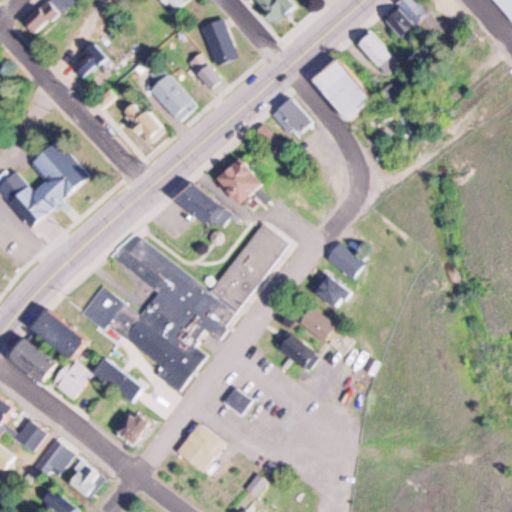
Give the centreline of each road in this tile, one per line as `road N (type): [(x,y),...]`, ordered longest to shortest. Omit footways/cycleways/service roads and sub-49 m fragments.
road 1 (secondary): [(0,335),(58,268),(362,0)]
road 2 (residential): [(108,511),(352,207)]
road 3 (residential): [(191,511),(0,358)]
road 4 (residential): [(152,183),(0,16)]
road 5 (residential): [(290,64),(364,161),(352,207)]
